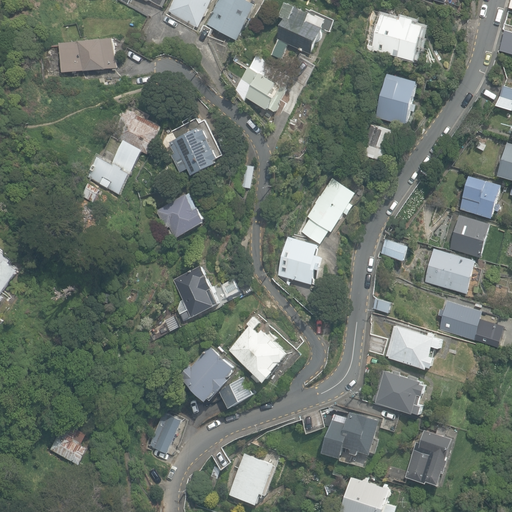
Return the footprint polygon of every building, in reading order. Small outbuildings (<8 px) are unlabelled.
[(151,0),(165,8),(169,0),(122,0),(130,4),(132,0),(146,0),(150,2),(151,0)] [(176,0),(167,14),(195,29),(197,26),(199,27),(205,16),(207,17),(211,8),(210,8),(214,0),(176,0)] [(221,0),(209,24),(239,40),(245,27),(248,29),(253,19),(251,17),(258,4),(251,0),(221,0)] [(272,54),(282,59),(289,43),(312,54),(324,28),(331,32),(336,20),(311,9),(309,12),(288,2),(281,16),(287,19),(278,38),(279,39),(272,54)] [(402,20),(382,15),(375,40),(369,38),(366,48),(416,61),(419,50),(422,51),(426,38),(423,37),(425,26),(415,24),(416,20),(402,17),(402,20)] [(452,25),(468,29),(470,19),(454,15),(452,25)] [(500,51),(511,54),(511,32),(506,31),(500,51)] [(61,43),(64,73),(119,68),(116,38),(61,43)] [(284,62),(291,65),(294,59),(287,55),(284,62)] [(272,109),(276,111),(278,110),(281,107),(280,103),(289,89),(292,76),(257,56),(251,68),(249,67),(242,79),(252,85),(246,95),(271,111),(272,109)] [(387,124),(407,129),(420,81),(388,73),(376,116),(388,119),(387,124)] [(251,85),(241,79),(237,89),(243,98),(251,85)] [(511,86),(503,84),(500,94),(511,97),(511,86)] [(511,97),(500,94),(497,104),(511,108),(511,97)] [(91,177),(122,194),(145,152),(149,155),(163,130),(161,129),(163,127),(142,115),(143,115),(133,110),(131,114),(128,113),(115,135),(127,142),(115,164),(102,157),(91,177)] [(202,123),(200,118),(174,130),(178,139),(176,139),(176,140),(171,143),(176,153),(172,155),(181,173),(189,169),(192,175),(218,163),(217,159),(225,155),(209,120),(202,123)] [(360,153),(385,161),(396,130),(364,120),(353,157),(358,159),(360,153)] [(511,143),(509,142),(500,176),(511,179),(511,143)] [(240,187),(253,188),(256,166),(242,165),(240,187)] [(463,210),(495,218),(497,211),(500,211),(502,204),(499,203),(504,184),(472,176),(463,210)] [(302,231),(322,244),(331,230),(333,232),(345,213),(349,215),(355,205),(352,202),(358,194),(334,178),(309,216),(311,217),(302,231)] [(87,190),(96,195),(100,188),(91,183),(87,190)] [(164,232),(170,241),(209,221),(202,207),(201,207),(192,192),(158,210),(168,228),(172,226),(172,227),(164,232)] [(43,211),(48,215),(51,210),(46,207),(43,211)] [(452,249),(484,258),(493,224),(461,215),(452,249)] [(279,274),(314,284),(318,268),(321,269),(325,256),(319,254),(322,244),(289,236),(279,274)] [(383,253),(407,260),(412,246),(388,238),(383,253)] [(151,243),(155,250),(160,247),(156,240),(151,243)] [(425,280),(468,292),(477,259),(434,247),(425,280)] [(0,304),(7,297),(3,293),(23,269),(9,258),(8,259),(0,253),(0,304)] [(222,303),(221,301),(214,286),(204,265),(175,279),(190,310),(183,313),(186,320),(222,303)] [(222,283),(214,286),(221,301),(242,290),(236,278),(223,285),(222,283)] [(375,308),(391,313),(394,302),(378,298),(375,308)] [(441,328),(477,340),(487,311),(470,306),(471,303),(460,300),(459,302),(450,299),(441,328)] [(250,325),(229,350),(255,371),(250,376),(256,381),(260,376),(268,382),(283,365),(281,363),(290,353),(274,340),(275,338),(264,329),(261,332),(256,328),(262,321),(254,315),(247,323),(250,325)] [(391,357),(429,368),(430,366),(434,368),(437,357),(435,356),(438,347),(443,348),(445,339),(437,337),(438,333),(432,331),(431,335),(397,325),(389,353),(392,354),(391,357)] [(156,341),(152,331),(143,335),(147,344),(156,341)] [(182,375),(211,400),(214,396),(216,395),(217,394),(218,392),(218,390),(219,390),(221,391),(232,378),(230,376),(233,375),(234,374),(235,372),(235,371),(238,367),(210,345),(193,366),(191,364),(182,375)] [(416,412),(423,413),(426,405),(422,404),(425,395),(426,395),(429,384),(425,383),(426,381),(387,369),(387,371),(384,370),(376,400),(378,400),(377,402),(416,413),(416,412)] [(224,391),(233,407),(255,393),(246,378),(224,391)] [(173,454),(188,417),(167,409),(152,445),(158,447),(157,448),(173,454)] [(372,454),(382,420),(351,412),(348,423),(333,419),(324,452),(343,457),(346,446),(354,448),(353,452),(359,454),(360,451),(372,454)] [(52,449),(82,465),(90,448),(84,445),(90,433),(81,429),(86,421),(70,413),(52,449)] [(395,420),(385,417),(382,428),(392,431),(395,420)] [(430,481),(442,484),(445,472),(448,472),(451,459),(449,459),(455,438),(426,430),(422,442),(418,441),(408,476),(429,482),(430,481)] [(232,494),(259,503),(263,492),(267,493),(278,463),(247,452),(232,494)] [(206,494),(213,496),(222,468),(215,466),(206,494)] [(333,474),(345,477),(347,470),(336,466),(333,474)] [(395,511),(398,506),(389,503),(393,488),(370,481),(371,475),(366,474),(364,479),(353,476),(342,511),(395,511)]
